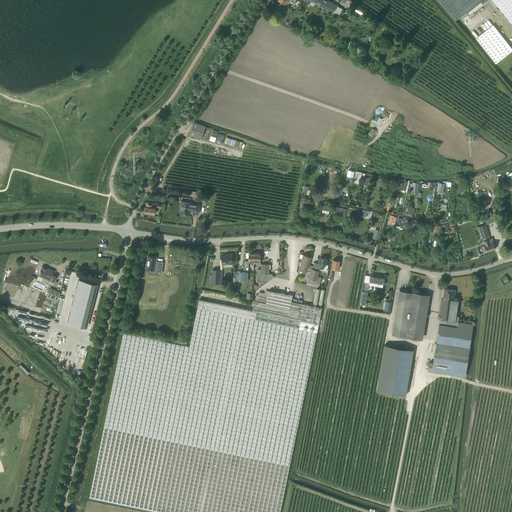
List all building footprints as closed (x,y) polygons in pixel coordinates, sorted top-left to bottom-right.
[(342,9),(337,6),(326,0),(309,0),(338,16),(342,9)] [(437,0),(455,21),(482,0),(437,0)] [(511,0),(491,0),(511,26),(511,0)] [(511,49),(493,26),(476,39),(496,64),(511,51),(511,49)] [(398,103),(406,106),(408,100),(400,98),(398,103)] [(379,126),(382,119),(379,117),(376,116),(374,120),(372,119),(371,122),(379,126)] [(207,140),(211,128),(205,127),(205,126),(194,122),(190,135),(201,139),(207,140)] [(204,147),(203,146),(201,152),(210,154),(212,149),(211,149),(211,148),(210,147),(209,148),(205,147),(205,146),(204,146),(204,147)] [(280,166),(279,166),(278,172),(287,173),(288,168),(287,167),(286,166),(286,167),(281,166),(281,165),(280,165),(280,166)] [(359,178),(360,179),(362,172),(356,171),(354,179),(355,179),(354,180),(358,181),(359,178)] [(505,193),(511,188),(511,183),(508,176),(499,182),(505,193)] [(398,188),(405,191),(408,182),(405,181),(404,185),(402,184),(403,183),(400,182),(398,188)] [(410,183),(409,186),(413,187),(413,192),(416,192),(417,191),(418,191),(419,185),(415,184),(415,183),(412,182),(411,182),(411,183),(410,183)] [(430,182),(428,190),(433,191),(434,187),(436,187),(437,182),(434,182),(433,183),(430,182)] [(456,187),(457,193),(460,193),(460,195),(465,194),(464,191),(467,190),(466,185),(460,186),(456,187)] [(340,195),(338,200),(347,204),(349,199),(348,198),(348,197),(347,197),(347,198),(342,196),(343,195),(341,195),(340,195)] [(199,212),(200,204),(191,203),(191,202),(181,201),(180,213),(189,215),(190,211),(199,212)] [(154,214),(155,209),(151,208),(152,205),(148,205),(147,207),(146,207),(145,212),(154,214)] [(405,211),(403,211),(402,216),(412,218),(413,213),(412,212),(411,211),(410,212),(406,211),(406,210),(405,210),(405,211)] [(390,215),(388,223),(392,224),(392,223),(396,224),(397,217),(394,216),(390,215)] [(494,222),(492,217),(492,215),(490,216),(484,218),(486,224),(494,222)] [(404,227),(405,222),(406,222),(406,220),(405,219),(398,218),(396,226),(404,227)] [(418,224),(411,223),(410,230),(418,231),(418,224)] [(432,231),(440,233),(441,226),(433,224),(432,231)] [(487,252),(495,249),(492,238),(490,239),(489,236),(486,225),(479,227),(487,252)] [(104,238),(100,239),(101,242),(105,250),(108,248),(105,240),(104,238)] [(157,254),(148,253),(147,266),(152,267),(152,271),(156,271),(156,270),(163,271),(164,261),(157,260),(157,254)] [(249,253),(248,261),(245,261),(244,267),(248,267),(249,263),(254,264),(255,253),(249,253)] [(222,264),(233,263),(232,254),(228,254),(228,255),(222,256),(222,264)] [(299,257),(302,258),(299,269),(307,272),(307,271),(310,272),(312,268),(308,267),(309,264),(312,257),(300,254),(299,257)] [(319,263),(318,263),(314,263),(313,268),(320,270),(320,268),(327,269),(328,265),(326,265),(327,259),(320,257),(319,263)] [(338,269),(340,261),(333,260),(332,268),(331,268),(330,275),(329,275),(328,278),(333,279),(334,269),(338,269)] [(261,264),(261,269),(257,269),(257,274),(258,274),(257,282),(267,282),(274,276),(272,274),(269,274),(269,264),(261,264)] [(54,282),(56,276),(52,274),(53,271),(42,266),(38,275),(54,282)] [(310,272),(309,278),(307,282),(307,285),(318,287),(319,286),(321,281),(316,280),(319,271),(312,268),(310,272)] [(212,270),(212,275),(210,275),(209,283),(219,283),(220,270),(212,270)] [(240,275),(236,275),(235,280),(240,281),(239,281),(247,281),(248,271),(240,271),(240,275)] [(383,285),(384,277),(371,274),(369,282),(383,285)] [(78,280),(68,322),(86,327),(97,285),(78,280)] [(63,287),(57,319),(67,321),(74,289),(63,287)] [(60,292),(50,288),(47,295),(57,300),(60,292)] [(436,342),(433,362),(429,362),(428,371),(465,376),(473,324),(458,321),(459,315),(456,315),(458,300),(454,300),(455,290),(444,289),(443,300),(441,299),(438,319),(440,319),(436,342)] [(268,297),(256,294),(255,301),(253,311),(199,300),(190,346),(124,333),(90,498),(160,511),(280,511),(321,315),(320,315),(322,308),(292,302),(293,295),(269,290),(268,297)] [(428,294),(414,292),(400,290),(392,334),(420,339),(428,294)] [(40,329),(42,319),(22,315),(20,325),(40,329)] [(385,345),(377,390),(406,395),(414,350),(385,345)]
